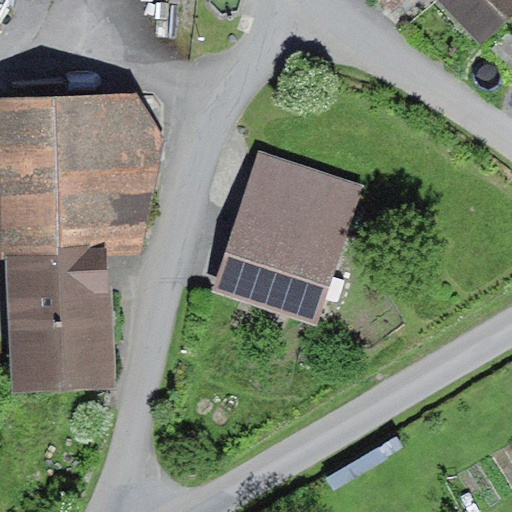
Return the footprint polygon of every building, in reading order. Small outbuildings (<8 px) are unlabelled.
[(371,0),(392,22),(413,0),(371,0)] [(511,0),(437,0),(487,50),(511,26),(511,0)] [(138,103),(0,104),(0,261),(7,262),(109,256),(141,256),(165,142),(138,103)] [(364,195),(264,161),(218,297),(317,331),(364,195)] [(7,262),(14,399),(116,394),(109,256),(7,262)]
